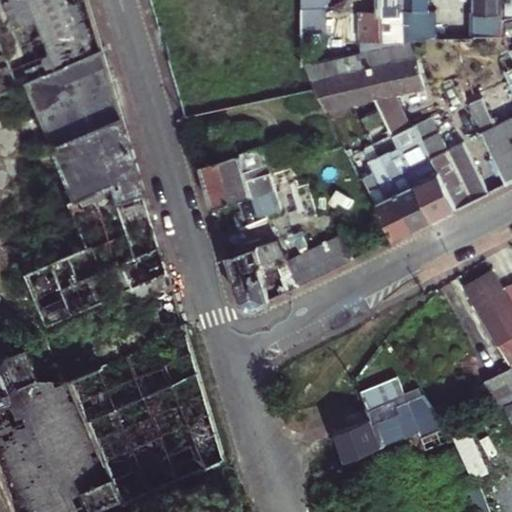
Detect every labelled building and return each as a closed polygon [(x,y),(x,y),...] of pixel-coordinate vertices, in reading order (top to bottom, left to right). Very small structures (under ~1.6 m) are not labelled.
[(0,0),(0,511),(22,511),(0,457),(0,394),(39,378),(27,348),(0,359),(0,91),(21,82),(21,81),(29,77),(91,229),(16,266),(42,326),(106,295),(111,308),(171,281),(161,245),(120,108),(86,0),(0,0)] [(400,8),(399,0),(298,0),(298,3),(324,4),(324,0),(372,0),(373,9),(400,8)] [(399,0),(400,8),(400,39),(412,37),(435,32),(436,6),(427,6),(427,0),(472,0),(473,33),(504,33),(500,25),(500,10),(499,0),(399,0)] [(373,9),(357,9),(358,41),(400,39),(400,8),(373,9)] [(323,109),(350,102),(373,96),(396,90),(424,83),(416,53),(412,37),(400,39),(358,49),(304,62),(308,80),(323,109)] [(400,39),(358,41),(358,49),(400,39)] [(511,67),(506,71),(511,83),(511,115),(493,124),(479,97),(467,104),(480,131),(505,180),(511,176),(511,67)] [(413,122),(396,90),(373,96),(398,142),(409,164),(412,169),(435,214),(454,204),(479,192),(487,188),(463,138),(448,145),(433,112),(413,122)] [(262,142),(200,161),(203,174),(206,184),(246,172),(244,164),(266,157),(262,142)] [(435,214),(412,169),(409,164),(398,142),(377,152),(385,166),(414,224),(423,219),(435,214)] [(414,224),(385,166),(377,152),(368,156),(373,168),(362,172),(394,233),(405,228),(414,224)] [(246,172),(206,184),(210,196),(213,205),(250,194),(274,187),(268,165),(246,172)] [(256,212),(280,204),(274,187),(250,194),(256,212)] [(341,229),(329,234),(341,259),(355,252),(341,229)] [(287,255),(277,233),(226,249),(240,296),(248,299),(253,301),(269,294),(259,261),(274,256),(288,285),(299,280),(287,255)] [(315,241),(327,266),(341,259),(329,234),(315,241)] [(315,241),(300,248),(312,273),(327,266),(315,241)] [(312,273),(300,248),(287,255),(299,280),(312,273)] [(511,364),(511,302),(494,270),(481,276),(468,283),(511,364)] [(74,378),(114,477),(86,488),(94,505),(95,509),(113,501),(115,507),(161,488),(163,493),(171,490),(169,485),(226,461),(203,385),(186,327),(74,378)] [(511,375),(476,389),(485,413),(511,403),(511,375)] [(400,377),(362,392),(368,408),(371,417),(336,430),(345,457),(419,431),(421,437),(440,430),(413,399),(407,395),(400,377)] [(0,457),(22,511),(78,511),(94,505),(86,488),(114,477),(74,378),(39,378),(0,394),(0,457)]
